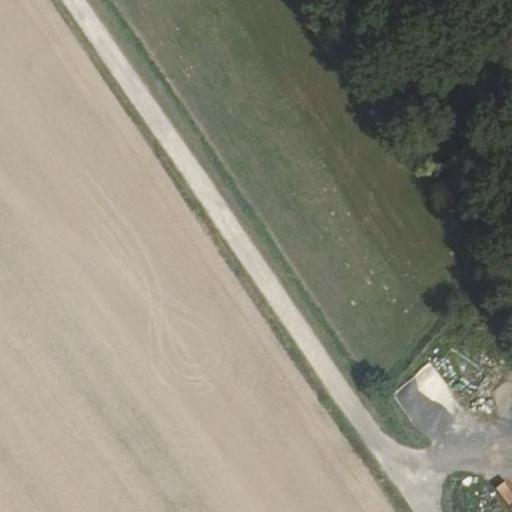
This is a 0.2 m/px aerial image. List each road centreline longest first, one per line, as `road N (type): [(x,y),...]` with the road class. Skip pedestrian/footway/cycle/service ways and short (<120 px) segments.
road 1 (track): [(419,511),(75,0)]
road 2 (track): [(393,473),(453,450),(511,473)]
